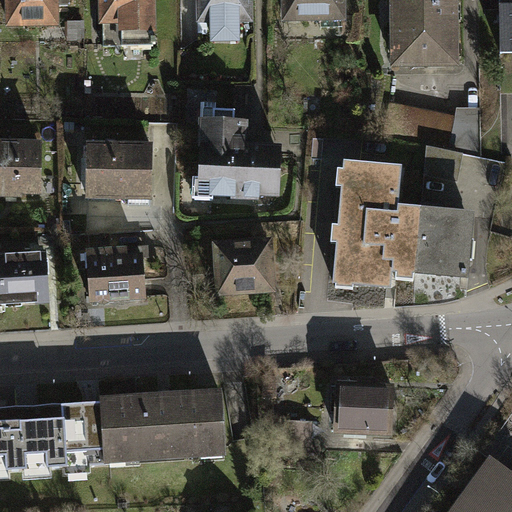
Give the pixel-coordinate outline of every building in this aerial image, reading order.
[(9,0),(10,32),(65,30),(63,0),(9,0)] [(161,0),(103,0),(105,54),(162,53),(161,0)] [(214,27),(214,45),(245,44),(245,27),(262,27),(262,0),(201,0),(202,27),(214,27)] [(285,0),(285,25),(349,25),(348,0),(285,0)] [(394,0),(395,65),(455,65),(454,0),(394,0)] [(511,57),(511,0),(501,0),(501,57),(511,57)] [(86,22),(68,25),(71,41),(89,38),(86,22)] [(450,151),(456,121),(390,107),(383,138),(427,147),(450,151)] [(199,110),(197,188),(284,189),(285,138),(251,138),(252,111),(199,110)] [(0,133),(0,191),(45,193),(47,135),(0,133)] [(88,134),(86,193),(150,195),(152,136),(88,134)] [(427,147),(425,165),(455,172),(459,153),(450,151),(427,147)] [(406,272),(415,272),(421,212),(401,210),(401,217),(395,217),(399,173),(346,168),(336,280),(388,284),(391,260),(397,260),(396,271),(406,272)] [(422,203),(421,212),(415,272),(467,277),(467,271),(464,271),(469,216),(436,213),(436,204),(422,203)] [(212,242),(215,288),(275,284),(272,238),(212,242)] [(0,243),(0,297),(52,295),(49,240),(0,243)] [(87,243),(90,297),(144,294),(142,248),(125,249),(124,241),(87,243)] [(338,387),(337,436),(394,438),(396,389),(338,387)] [(165,399),(103,403),(103,399),(0,404),(0,473),(228,460),(224,395),(165,399)] [(283,425),(280,456),(311,459),(314,428),(283,425)] [(511,511),(511,469),(492,455),(449,511),(511,511)]
